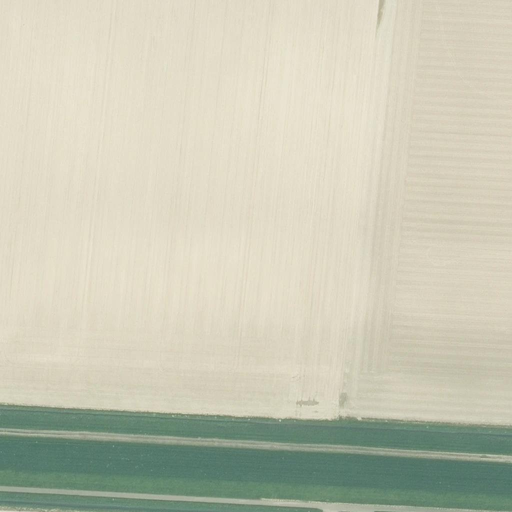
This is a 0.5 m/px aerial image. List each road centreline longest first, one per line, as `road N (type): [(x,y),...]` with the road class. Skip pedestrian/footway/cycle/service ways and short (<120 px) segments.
road 1 (track): [(0,431),(511,460)]
road 2 (unclassified): [(431,511),(0,489)]
